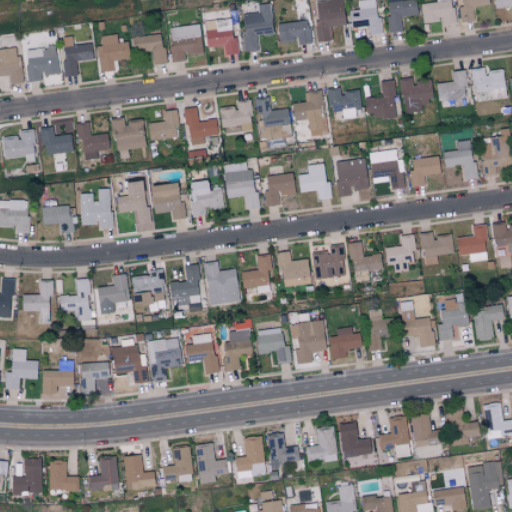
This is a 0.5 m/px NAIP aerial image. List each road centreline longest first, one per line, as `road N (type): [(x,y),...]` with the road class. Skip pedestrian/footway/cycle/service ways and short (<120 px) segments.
road 1 (residential): [(0,113),(511,40)]
road 2 (residential): [(0,254),(89,258),(511,198)]
road 3 (tertiary): [(0,423),(120,426),(511,370)]
